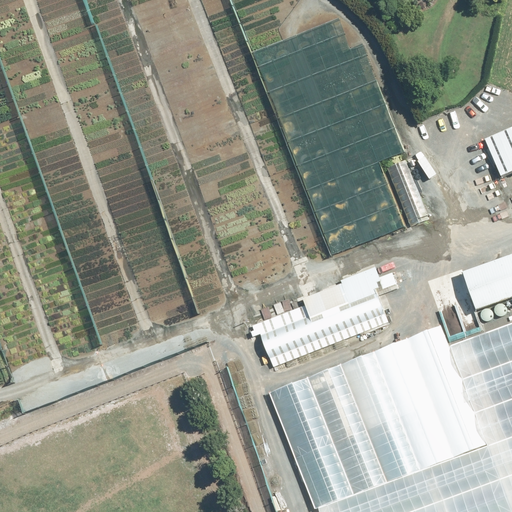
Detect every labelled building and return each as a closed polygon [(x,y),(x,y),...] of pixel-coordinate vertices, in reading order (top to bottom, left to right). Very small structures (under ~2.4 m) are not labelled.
[(262,49),(343,254),(410,228),(389,175),(414,165),(367,45),(351,51),(339,19),(262,49)] [(511,127),(483,139),(499,178),(511,172),(511,127)] [(511,254),(460,272),(473,310),(511,296),(511,254)] [(291,311),(251,326),(247,328),(251,339),(259,336),(270,366),(392,320),(373,270),(287,302),(291,311)] [(407,337),(419,332),(415,322),(403,327),(407,337)] [(277,394),(322,511),(511,511),(511,331),(443,358),(434,335),(277,394)]
